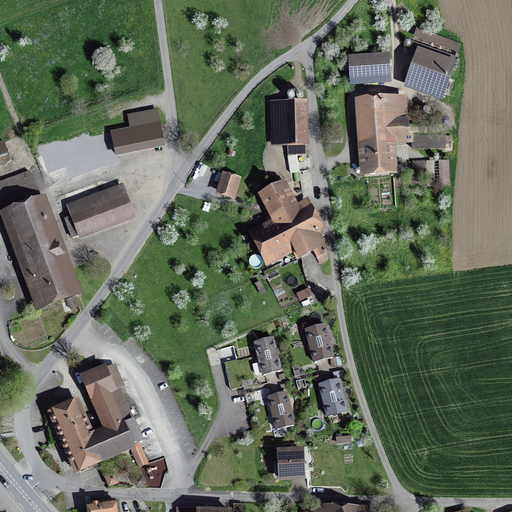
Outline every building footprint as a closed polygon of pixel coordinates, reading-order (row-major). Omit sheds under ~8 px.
[(416,30),(409,50),(418,53),(408,83),(443,95),(460,45),(416,30)] [(389,57),(348,60),(350,88),(391,84),(389,57)] [(408,97),(354,102),(358,178),(399,176),(395,145),(412,145),(408,97)] [(308,103),(271,104),(272,148),(309,147),(308,103)] [(112,134),(115,148),(116,154),(163,145),(156,111),(135,115),(135,114),(128,115),(131,130),(112,134)] [(115,148),(112,134),(112,131),(93,137),(89,130),(60,140),(63,148),(60,149),(56,139),(39,145),(48,173),(66,167),(68,171),(78,168),(76,161),(115,148)] [(450,159),(442,159),(444,183),(451,182),(450,159)] [(426,162),(414,164),(416,174),(427,173),(426,162)] [(241,180),(223,174),(215,196),(235,202),(241,180)] [(34,176),(0,186),(0,203),(38,190),(34,176)] [(276,225),(298,215),(282,183),(261,194),(276,225)] [(123,186),(65,207),(77,243),(136,222),(123,186)] [(44,198),(0,212),(0,221),(31,311),(78,296),(44,198)] [(298,215),(276,225),(247,239),(262,270),(294,255),(299,265),(325,253),(316,234),(320,232),(309,209),(298,215)] [(308,288),(297,293),(300,301),(311,296),(308,288)] [(328,326),(305,330),(312,364),(334,360),(328,326)] [(276,342),(254,347),(260,377),(282,372),(276,342)] [(237,361),(225,364),(232,391),(245,387),(237,361)] [(76,399),(45,413),(74,478),(144,450),(112,364),(77,376),(99,430),(89,434),(76,399)] [(342,382),(317,387),(324,418),(349,413),(342,382)] [(289,395),(268,400),(275,431),(296,426),(289,395)] [(303,450),(275,453),(278,486),(305,484),(303,450)] [(114,473),(105,477),(109,486),(118,482),(114,473)] [(142,477),(137,478),(134,482),(137,486),(142,486),(145,482),(142,477)] [(120,511),(119,503),(88,507),(88,511),(120,511)]
